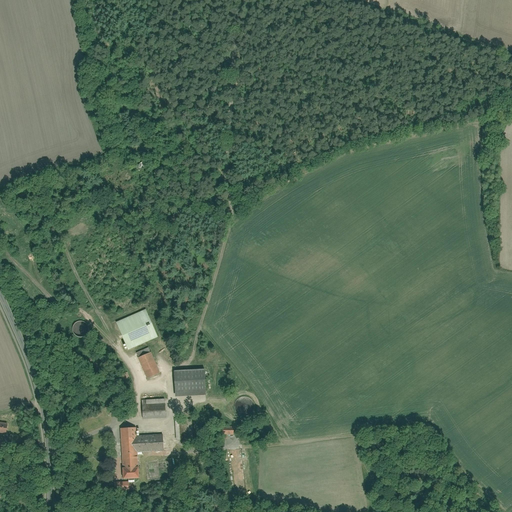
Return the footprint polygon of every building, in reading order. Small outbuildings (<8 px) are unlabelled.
[(146,159),(136,167),(140,173),(151,165),(146,159)] [(145,311),(117,322),(128,348),(156,337),(145,311)] [(136,352),(138,358),(150,353),(147,348),(136,352)] [(150,353),(138,358),(147,378),(158,373),(150,353)] [(204,369),(174,371),(175,396),(205,394),(204,369)] [(164,398),(142,400),(143,418),(165,417),(164,398)] [(191,417),(176,418),(178,438),(193,437),(191,417)] [(232,426),(218,426),(218,434),(232,434),(232,426)] [(135,428),(120,429),(122,468),(121,468),(121,478),(138,477),(136,452),(135,436),(135,428)] [(135,436),(136,452),(163,451),(162,434),(135,436)] [(132,481),(115,482),(115,490),(133,489),(132,481)]
